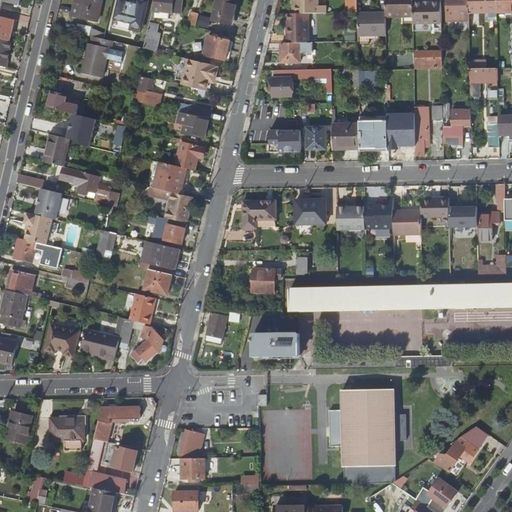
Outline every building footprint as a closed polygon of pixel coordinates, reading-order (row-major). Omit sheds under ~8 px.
[(87,0),(75,0),(72,18),(97,24),(102,5),(96,4),(96,2),(87,0)] [(128,0),(119,0),(115,19),(132,24),(134,26),(142,28),(148,2),(139,0),(137,0),(137,5),(130,3),(130,0),(128,0)] [(154,0),(152,13),(177,19),(181,1),(178,0),(154,0)] [(227,0),(218,0),(214,23),(233,27),(238,2),(227,0)] [(309,15),(326,15),(326,7),(318,7),(317,0),(294,0),(295,5),(293,5),(293,15),(309,15)] [(358,14),(358,0),(346,0),(347,14),(358,14)] [(385,0),(386,14),(386,18),(414,18),(413,4),(413,0),(385,0)] [(469,0),(447,0),(448,24),(470,23),(470,15),(469,0)] [(469,0),(470,15),(497,15),(497,14),(497,0),(469,0)] [(511,0),(497,0),(497,14),(511,13),(511,0)] [(424,4),(413,4),(414,18),(414,25),(431,25),(442,25),(441,3),(431,4),(431,5),(424,5),(424,4)] [(386,14),(358,14),(359,36),(386,36),(386,18),(386,14)] [(189,27),(198,29),(200,17),(192,15),(189,27)] [(293,15),(288,15),(288,27),(287,28),(287,44),(309,44),(309,15),(293,15)] [(0,38),(9,41),(14,20),(0,16),(0,38)] [(143,50),(145,51),(155,54),(160,37),(155,36),(158,26),(149,24),(143,50)] [(87,31),(86,37),(93,39),(98,40),(100,34),(87,31)] [(230,43),(211,38),(208,37),(203,58),(226,63),(230,43)] [(0,62),(7,64),(12,41),(9,41),(0,38),(0,62)] [(114,44),(104,41),(98,40),(93,39),(91,47),(88,46),(81,76),(102,81),(104,72),(120,76),(125,55),(112,51),(114,44)] [(287,44),(281,44),(281,64),(301,64),(301,54),(314,54),(314,44),(309,44),(287,44)] [(415,54),(415,69),(422,69),(422,63),(435,62),(435,53),(415,54)] [(187,61),(181,87),(204,92),(207,77),(212,78),(215,67),(187,61)] [(470,61),(471,69),(486,69),(486,61),(470,61)] [(486,69),(471,69),(471,82),(471,97),(481,97),(481,82),(498,81),(498,69),(486,69)] [(331,79),(331,70),(274,72),(274,79),(273,79),(273,100),(293,99),(293,81),(296,81),(296,80),(331,79)] [(139,94),(136,104),(159,109),(162,98),(151,95),(154,82),(141,79),(138,93),(139,94)] [(52,93),(48,110),(72,116),(77,117),(79,108),(66,105),(68,97),(52,93)] [(314,105),(304,105),(304,114),(314,113),(314,105)] [(192,117),(208,121),(211,111),(194,107),(192,117)] [(443,118),(443,107),(434,107),(434,120),(443,120),(443,118)] [(415,108),(416,155),(423,155),(423,140),(429,139),(429,108),(415,108)] [(452,127),(443,127),(443,144),(462,144),(461,124),(465,124),(465,110),(452,111),(452,127)] [(192,117),(181,115),(179,124),(185,126),(183,135),(205,140),(210,121),(208,121),(192,117)] [(68,132),(66,141),(69,141),(72,142),(80,144),(79,147),(89,149),(95,121),(77,117),(72,116),(70,124),(70,125),(72,125),(70,132),(68,131),(68,132)] [(511,116),(499,117),(499,135),(511,135),(511,139),(511,116)] [(360,125),(360,150),(388,149),(388,137),(387,122),(360,123),(360,125)] [(489,147),(499,147),(499,136),(499,135),(499,123),(489,123),(489,147)] [(333,126),(333,151),(360,150),(360,125),(333,126)] [(114,129),(98,126),(95,136),(99,137),(100,135),(108,137),(107,145),(101,144),(99,151),(111,154),(113,146),(116,146),(117,142),(114,141),(115,138),(112,137),(114,129)] [(388,137),(388,149),(388,152),(388,154),(415,153),(415,127),(408,127),(408,137),(388,137)] [(307,130),(307,151),(326,150),(326,129),(307,130)] [(301,151),(301,132),(280,133),(280,132),(270,132),(270,154),(301,153),(301,151)] [(49,137),(42,164),(45,165),(52,137),(49,137)] [(45,165),(62,169),(69,141),(66,141),(52,137),(45,165)] [(62,169),(65,169),(72,142),(69,141),(62,169)] [(165,141),(164,148),(174,151),(176,143),(165,141)] [(176,167),(187,170),(195,172),(198,160),(202,161),(205,150),(181,145),(176,167)] [(156,175),(152,190),(179,196),(182,181),(184,181),(187,170),(176,167),(158,163),(155,174),(156,175)] [(94,204),(107,207),(111,191),(99,187),(100,180),(86,177),(87,176),(85,175),(85,177),(82,176),(80,183),(78,190),(77,197),(94,201),(94,204)] [(18,178),(16,186),(29,189),(40,191),(42,184),(18,178)] [(506,200),(506,184),(497,184),(497,206),(498,207),(499,207),(506,207),(506,200)] [(152,190),(149,189),(147,197),(176,204),(172,222),(187,225),(193,200),(179,196),(152,190)] [(62,196),(42,192),(36,217),(52,221),(56,222),(62,196)] [(422,201),(422,211),(422,217),(451,216),(450,207),(450,198),(440,198),(440,201),(422,201)] [(312,204),(312,200),(296,200),(296,223),(327,222),(326,204),(312,204)] [(244,211),(244,229),(258,229),(258,221),(276,220),(276,205),(267,205),(267,202),(246,202),(246,211),(244,211)] [(365,207),(366,230),(394,229),(394,211),(393,206),(375,206),(375,204),(365,205),(365,207)] [(338,208),(338,232),(366,231),(366,230),(365,207),(338,208)] [(478,207),(450,207),(451,216),(451,227),(479,227),(478,214),(478,207)] [(394,211),(394,229),(394,236),(423,235),(422,217),(422,211),(394,211)] [(479,227),(479,241),(494,241),(494,225),(500,225),(500,214),(498,212),(494,211),(493,213),(493,215),(482,215),(482,214),(478,214),(479,227)] [(52,221),(36,217),(28,215),(25,227),(28,228),(25,242),(35,245),(45,247),(52,221)] [(163,220),(147,216),(145,222),(161,226),(163,220)] [(168,228),(165,243),(181,247),(185,232),(168,228)] [(108,234),(101,233),(98,248),(105,250),(108,234)] [(479,257),(480,276),(507,275),(507,266),(506,240),(501,240),(501,253),(504,253),(504,263),(496,263),(496,260),(495,259),(492,259),(490,261),(491,261),(491,263),(484,263),(483,257),(479,257)] [(35,245),(25,242),(18,241),(13,260),(30,264),(35,245)] [(153,265),(151,272),(172,276),(178,251),(146,243),(142,263),(153,265)] [(298,260),(298,275),(308,275),(308,260),(298,260)] [(252,274),(252,298),(274,298),(274,283),(281,283),(280,273),(267,273),(267,270),(263,270),(263,273),(252,274)] [(71,280),(89,284),(91,276),(73,272),(71,280)] [(170,298),(175,277),(172,276),(151,272),(147,292),(170,298)] [(6,292),(36,299),(37,295),(30,293),(34,279),(10,273),(6,292)] [(86,294),(89,284),(71,280),(68,280),(66,289),(86,294)] [(511,285),(291,291),(290,313),(511,308),(511,285)] [(27,297),(6,292),(1,317),(2,317),(0,326),(19,330),(27,297)] [(131,321),(134,322),(151,326),(157,300),(137,296),(131,321)] [(82,325),(85,312),(75,310),(72,323),(82,325)] [(229,313),(216,314),(215,317),(211,316),(206,336),(223,340),(229,313)] [(125,320),(122,332),(120,339),(119,342),(128,345),(134,322),(131,321),(125,320)] [(74,358),(80,332),(52,325),(46,351),(55,353),(56,350),(65,352),(65,356),(74,358)] [(148,341),(130,356),(139,368),(144,364),(145,365),(158,354),(163,341),(154,330),(146,328),(141,339),(148,341)] [(106,360),(115,362),(119,342),(120,339),(115,337),(87,331),(82,352),(107,358),(106,360)] [(251,336),(251,358),(299,357),(298,335),(251,336)] [(0,363),(11,366),(15,345),(0,341),(0,363)] [(396,361),(396,368),(400,368),(448,367),(448,360),(396,361)] [(406,418),(395,418),(395,393),(342,393),(342,414),(329,414),(329,450),(343,450),(343,486),(390,485),(394,482),(394,444),(406,444),(406,418)] [(258,395),(258,405),(266,407),(267,394),(258,395)] [(102,409),(94,440),(101,441),(106,442),(110,424),(109,424),(110,420),(139,419),(138,407),(102,409)] [(14,414),(7,440),(26,445),(33,418),(14,414)] [(84,421),(51,421),(51,444),(54,444),(54,454),(82,453),(82,443),(85,443),(84,421)] [(476,427),(459,439),(447,456),(440,454),(435,462),(449,472),(461,455),(470,461),(489,436),(476,427)] [(183,457),(182,459),(195,459),(197,453),(193,452),(194,447),(200,448),(203,435),(186,430),(179,456),(183,457)] [(94,440),(87,471),(93,472),(101,441),(94,440)] [(118,444),(107,441),(101,461),(112,465),(118,444)] [(117,450),(113,467),(133,472),(138,452),(128,449),(127,452),(117,450)] [(182,459),(181,459),(182,480),(205,479),(204,459),(195,459),(182,459)] [(87,471),(83,487),(95,489),(116,493),(124,495),(127,481),(93,472),(87,471)] [(29,498),(39,501),(45,477),(36,474),(29,498)] [(240,477),(240,485),(245,485),(251,485),(251,477),(240,477)] [(428,496),(425,499),(435,506),(437,503),(445,509),(457,492),(439,479),(427,495),(428,496)] [(251,485),(245,485),(245,493),(259,493),(259,485),(251,485)] [(90,511),(112,511),(116,493),(95,489),(90,511)] [(174,493),(174,511),(197,511),(198,493),(174,493)]
